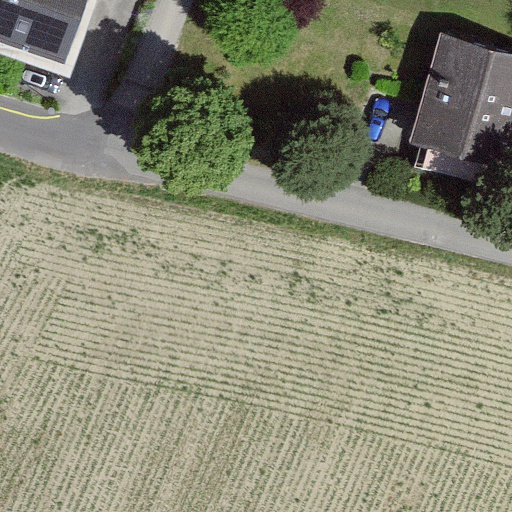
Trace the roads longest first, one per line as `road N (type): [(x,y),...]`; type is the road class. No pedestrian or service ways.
road 1 (residential): [(100,156),(511,245)]
road 2 (residential): [(169,0),(100,156)]
